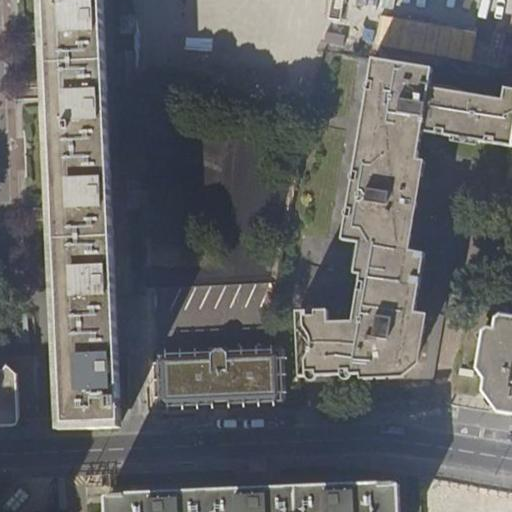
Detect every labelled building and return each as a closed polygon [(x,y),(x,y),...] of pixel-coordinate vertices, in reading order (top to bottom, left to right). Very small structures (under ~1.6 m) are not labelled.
[(122,422),(103,0),(43,0),(44,26),(48,26),(52,104),(48,104),(49,132),(53,133),(55,170),(51,170),(52,200),(56,200),(67,418),(67,424),(122,422)] [(121,15),(122,33),(133,33),(133,22),(133,15),(121,15)] [(511,92),(497,90),(496,102),(421,89),(425,70),(366,61),(336,241),(354,244),(349,275),(356,276),(349,323),(323,323),(323,312),(304,312),(307,376),(313,376),(330,376),(343,375),(375,374),(394,374),(407,362),(411,336),(413,323),(414,314),(407,313),(411,290),(413,279),(406,278),(410,265),(410,253),(403,252),(395,251),(397,235),(400,222),(395,221),(397,212),(403,213),(405,212),(406,212),(407,210),(408,209),(409,208),(409,206),(409,204),(408,201),(405,199),(404,198),(399,198),(400,190),(405,191),(407,176),(410,160),(414,132),(511,147),(511,314),(494,311),(488,316),(486,326),(481,325),(475,329),(468,367),(477,369),(473,390),(478,396),(487,397),(485,406),(489,412),(511,415),(511,92)] [(417,162),(410,160),(407,176),(415,178),(417,162)] [(126,177),(128,212),(141,211),(140,176),(126,177)] [(403,252),(405,237),(397,235),(395,251),(403,252)] [(307,376),(304,312),(297,312),(300,376),(307,376)] [(279,396),(278,358),(275,355),(165,360),(162,363),(164,401),(167,404),(190,403),(214,402),(214,398),(230,398),(230,402),(255,401),(276,400),(279,396)] [(0,426),(14,426),(20,420),(18,374),(14,370),(0,370),(0,426)] [(396,511),(395,482),(111,494),(111,511),(396,511)] [(425,484),(421,511),(511,511),(511,489),(477,484),(476,491),(425,484)]
